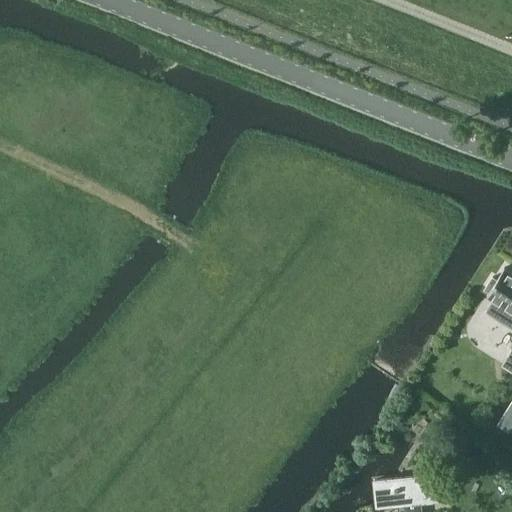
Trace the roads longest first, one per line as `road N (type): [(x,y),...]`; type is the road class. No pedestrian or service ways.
road 1 (unclassified): [(511,159),(103,0)]
road 2 (track): [(218,300),(204,238),(0,143)]
road 3 (track): [(382,0),(511,50)]
